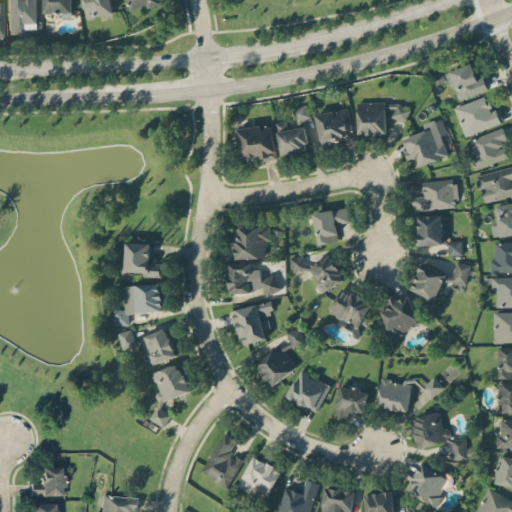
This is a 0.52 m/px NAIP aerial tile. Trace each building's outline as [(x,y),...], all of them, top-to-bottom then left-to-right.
[(35,0),(7,0),(8,33),(25,33),(25,29),(36,29),(35,0)] [(71,0),(43,0),(44,13),(63,12),(63,17),(72,17),(71,0)] [(113,14),(110,0),(82,0),(85,18),(113,14)] [(459,100),(488,90),(483,76),(478,78),(473,63),(445,72),(450,86),(454,84),(459,100)] [(464,135),(501,123),(495,108),(491,110),(486,96),(454,107),(464,135)] [(358,134),(386,133),(385,101),(357,102),(358,134)] [(311,118),(306,104),(293,108),(297,122),(311,118)] [(386,105),(386,108),(393,108),(393,119),(408,119),(408,105),(386,105)] [(316,113),(320,143),(353,139),(349,108),(316,113)] [(424,130),(403,138),(407,151),(405,152),(408,161),(412,159),(415,167),(448,155),(435,119),(422,124),(424,130)] [(305,127),(288,129),(287,121),(277,122),(281,154),(308,151),(305,127)] [(237,129),(241,158),(260,155),(261,161),(277,159),(272,123),(237,129)] [(467,140),(477,168),(508,157),(503,145),(508,143),(503,127),(467,140)] [(511,166),(474,176),(478,191),(482,191),(485,202),(511,195),(511,166)] [(458,206),(454,178),(422,181),(424,195),(412,197),(413,212),(458,206)] [(511,202),(494,205),(500,237),(511,234),(511,202)] [(312,213),(319,244),(340,240),(336,223),(350,221),(347,206),(312,213)] [(418,215),(419,245),(450,244),(450,255),(461,255),(460,240),(443,241),(442,214),(418,215)] [(268,226),(239,227),(239,237),(233,237),(233,258),(268,258),(268,226)] [(511,241),(494,242),(494,259),(490,259),(490,272),(511,271),(511,241)] [(126,271),(143,271),(143,276),(162,277),(163,263),(150,262),(151,243),(126,242),(126,271)] [(292,272),(315,268),(318,288),(320,293),(342,281),(342,276),(330,254),(316,262),(304,264),(303,255),(289,257),(292,272)] [(434,300),(443,280),(457,286),(458,283),(463,285),(471,267),(458,261),(451,276),(423,263),(410,289),(434,300)] [(228,292),(278,291),(278,275),(260,276),(260,264),(228,264),(228,292)] [(125,284),(125,309),(115,309),(115,325),(129,324),(129,311),(162,311),(161,284),(125,284)] [(357,329),(372,303),(343,286),(328,313),(357,329)] [(390,307),(381,310),(390,337),(419,326),(408,296),(398,299),(396,296),(387,299),(390,307)] [(232,310),(240,345),(266,339),(260,314),(273,311),(271,300),(232,310)] [(286,332),(291,346),(304,341),(298,327),(286,332)] [(176,356),(166,328),(144,335),(153,364),(176,356)] [(123,349),(136,345),(131,329),(118,332),(123,349)] [(270,385),(296,369),(282,345),(255,361),(270,385)] [(499,378),(511,377),(511,346),(498,347),(499,378)] [(158,426),(170,421),(163,402),(190,391),(179,362),(152,373),(160,391),(155,392),(160,405),(151,409),(158,426)] [(287,396),(316,412),(330,385),(300,369),(287,396)] [(407,410),(410,387),(422,389),(431,398),(444,387),(434,376),(424,385),(418,379),(408,377),(401,383),(392,382),(389,378),(381,377),(377,407),(407,410)] [(340,384),(333,419),(347,422),(349,410),(364,413),(369,391),(340,384)] [(511,384),(498,385),(498,412),(511,411),(511,384)] [(468,457),(464,436),(452,439),(449,427),(443,429),(439,411),(412,417),(419,448),(450,441),(454,461),(468,457)] [(511,446),(511,418),(500,418),(500,436),(496,436),(496,446),(511,446)] [(201,471),(226,487),(243,460),(230,452),(238,440),(225,432),(201,471)] [(511,456),(499,454),(493,483),(511,486),(511,456)] [(269,495),(281,469),(252,456),(238,487),(250,492),(252,488),(269,495)] [(405,487),(432,506),(450,480),(422,461),(405,487)] [(65,494),(65,466),(41,466),(41,481),(30,481),(31,495),(65,494)] [(277,511),(309,511),(318,483),(306,479),(302,492),(285,487),(277,511)] [(322,511),(323,511),(352,511),(353,489),(323,487),(322,511)] [(511,511),(511,498),(486,488),(476,511),(511,511)] [(364,493),(365,511),(393,511),(392,491),(364,493)] [(137,511),(139,497),(102,493),(100,511),(96,511),(137,511)] [(54,511),(54,502),(31,503),(30,511),(54,511)]
